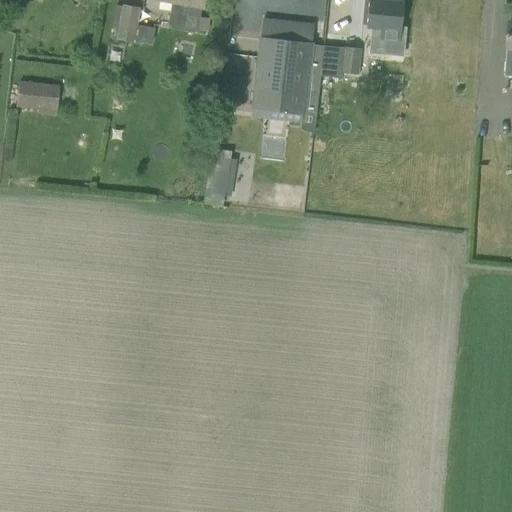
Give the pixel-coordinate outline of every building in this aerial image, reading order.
[(153,0),(172,3),(168,26),(196,31),(200,8),(202,9),(203,0),(153,0)] [(369,0),(366,26),(372,27),(369,53),(402,56),(404,28),(399,28),(401,3),(369,0)] [(123,7),(116,40),(133,44),(134,42),(151,45),(155,29),(135,24),(138,11),(123,7)] [(253,111),(315,118),(319,77),(322,45),(260,39),(258,59),(253,111)] [(322,45),(319,76),(342,78),(343,72),(357,74),(358,70),(360,49),(322,45)] [(19,82),(17,108),(55,112),(58,86),(19,82)] [(385,90),(384,103),(402,104),(402,103),(402,91),(385,90)] [(212,139),(213,140),(216,144),(217,144),(222,145),(223,145),(228,141),(229,134),(225,129),(218,129),(217,130),(214,132),(213,133),(212,139)] [(210,156),(202,204),(222,208),(230,159),(210,156)]
